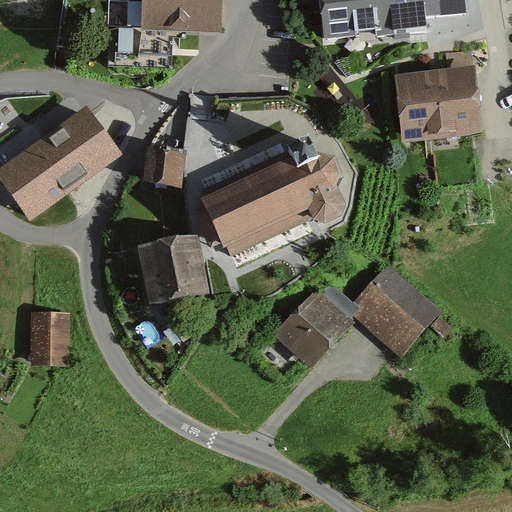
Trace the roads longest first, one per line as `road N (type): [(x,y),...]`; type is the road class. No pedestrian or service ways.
road 1 (unclassified): [(244,0),(225,41),(160,114),(113,192),(92,248),(93,296),(115,358),(156,407),(305,480),(351,511)]
road 2 (unknown): [(495,38),(334,83),(214,53)]
road 3 (track): [(0,91),(79,88),(160,114)]
